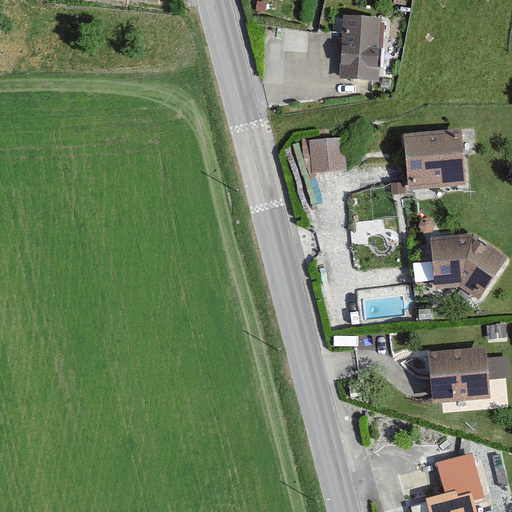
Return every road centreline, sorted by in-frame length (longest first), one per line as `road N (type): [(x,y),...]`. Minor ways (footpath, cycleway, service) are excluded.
road 1 (primary): [(208,0),(341,511)]
road 2 (unknown): [(355,471),(475,452),(490,464),(502,511)]
